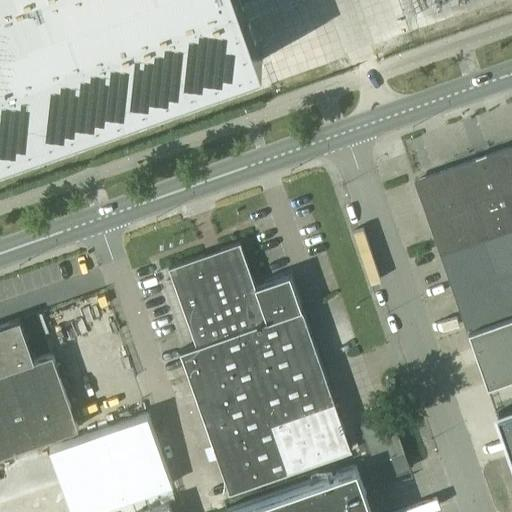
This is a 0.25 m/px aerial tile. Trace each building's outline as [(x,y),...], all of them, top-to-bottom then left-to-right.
[(0,0),(0,151),(263,59),(242,0),(0,0)] [(511,374),(511,146),(416,180),(428,215),(428,216),(428,217),(431,216),(456,288),(454,289),(468,328),(469,328),(488,382),(511,374)] [(170,268),(170,267),(192,328),(227,316),(233,331),(237,330),(268,319),(268,318),(302,306),(290,272),(256,284),(241,243),(242,242),(241,240),(169,265),(170,268)] [(237,330),(246,354),(255,351),(263,374),(319,354),(303,308),(304,308),(303,306),(302,306),(268,318),(268,319),(237,330)] [(182,351),(198,397),(253,377),(246,354),(237,330),(233,331),(227,316),(192,328),(197,343),(180,349),(181,351),(182,351)] [(0,453),(79,426),(53,352),(34,358),(20,317),(18,318),(19,319),(0,325),(0,453)] [(198,397),(214,443),(274,420),(259,375),(263,374),(255,351),(246,354),(253,377),(198,397)] [(274,420),(279,419),(335,399),(319,354),(263,374),(259,375),(274,420)] [(335,399),(279,419),(290,449),(277,453),(283,471),(353,446),(352,444),(351,444),(335,399)] [(511,407),(498,412),(511,451),(511,407)] [(386,457),(405,450),(392,412),(361,422),(380,478),(391,474),(386,457)] [(274,420),(214,443),(230,487),(229,487),(230,489),(283,471),(277,453),(290,449),(279,419),(274,420)] [(411,467),(405,450),(386,457),(391,474),(411,467)] [(221,511),(374,511),(357,463),(221,511)] [(68,511),(61,490),(0,510),(0,511),(68,511)] [(173,511),(170,502),(139,511),(173,511)]
